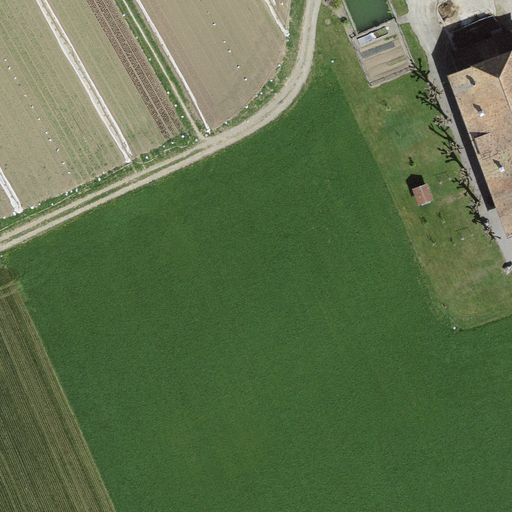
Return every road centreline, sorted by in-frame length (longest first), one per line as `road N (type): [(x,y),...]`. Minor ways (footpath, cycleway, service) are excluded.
road 1 (track): [(208,151),(0,247)]
road 2 (track): [(319,0),(302,77),(285,104),(208,151)]
